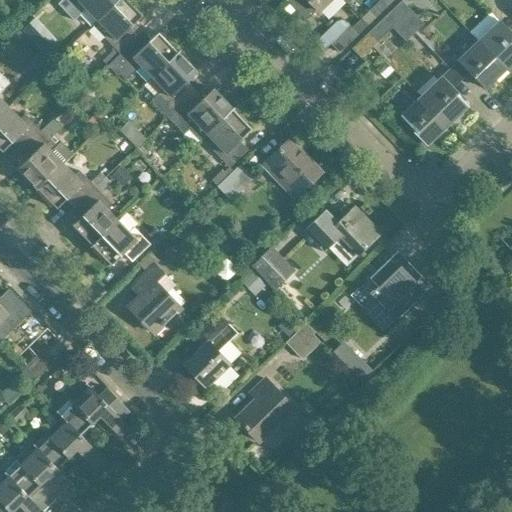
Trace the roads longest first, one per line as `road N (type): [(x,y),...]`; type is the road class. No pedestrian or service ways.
road 1 (residential): [(232,5),(403,183),(427,193),(452,184),(511,126)]
road 2 (residential): [(111,511),(168,453),(166,418),(0,246)]
